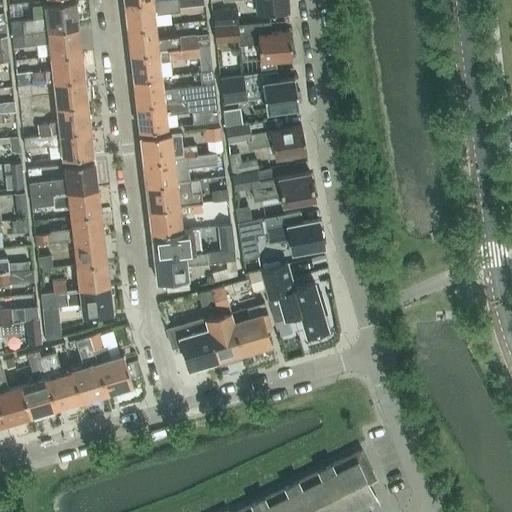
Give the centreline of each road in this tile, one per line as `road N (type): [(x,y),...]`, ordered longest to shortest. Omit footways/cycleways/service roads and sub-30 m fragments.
road 1 (residential): [(108,0),(143,303),(173,411)]
road 2 (residential): [(375,353),(326,144),(315,0)]
road 3 (secondary): [(511,343),(496,278),(463,0)]
road 4 (residential): [(173,411),(375,353)]
road 5 (residential): [(0,461),(173,411)]
road 6 (unclassified): [(432,510),(375,353)]
